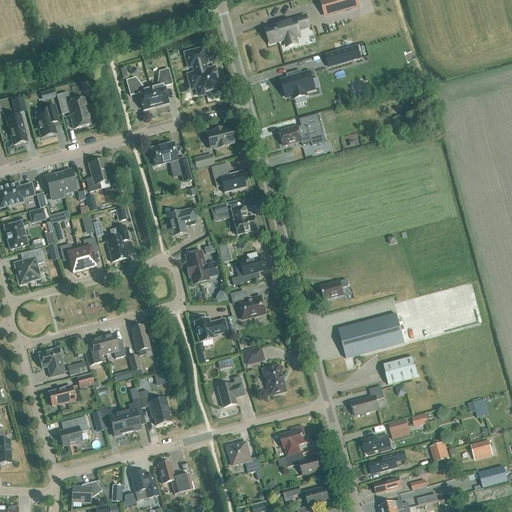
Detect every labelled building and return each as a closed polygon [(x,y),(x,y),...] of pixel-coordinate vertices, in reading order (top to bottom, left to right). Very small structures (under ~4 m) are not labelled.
[(350,0),(330,0),(333,9),(331,9),(332,14),(353,8),(350,0)] [(299,36),(298,30),(308,27),(305,17),(266,29),(271,44),(299,36)] [(357,47),(326,56),(329,68),(361,59),(357,47)] [(197,88),(199,97),(221,91),(215,69),(207,71),(205,64),(207,63),(203,50),(188,54),(192,67),(193,67),(197,79),(189,81),(192,90),(197,88)] [(345,70),(348,83),(342,84),(344,90),(380,82),(376,63),(345,70)] [(157,87),(151,89),(156,108),(169,105),(164,88),(173,85),(169,70),(159,72),(157,87)] [(307,96),(306,93),(315,91),(310,73),(301,75),(300,72),(294,74),(295,77),(281,81),(284,91),(282,91),(284,98),(286,97),(286,99),(292,97),(293,100),(307,96)] [(156,108),(151,89),(145,90),(136,79),(126,81),(130,97),(139,94),(144,111),(156,108)] [(41,93),(43,101),(56,98),(53,90),(41,93)] [(74,130),(92,125),(91,125),(84,100),(85,100),(85,99),(71,103),(68,93),(57,96),(62,115),(70,113),(75,129),(74,129),(74,130)] [(22,99),(13,101),(16,115),(26,112),(22,99)] [(55,107),(49,108),(42,110),(44,116),(36,118),(41,139),(57,135),(53,120),(59,118),(55,107)] [(299,120),(301,128),(280,133),(283,147),(301,143),(301,147),(311,144),(312,147),(326,144),(319,116),(299,120)] [(6,119),(13,146),(28,142),(21,117),(16,119),(15,117),(6,119)] [(394,127),(396,135),(405,133),(403,125),(394,127)] [(234,143),(230,129),(207,135),(210,149),(234,143)] [(178,161),(173,144),(150,150),(155,167),(169,163),(171,171),(180,169),(182,176),(190,174),(186,159),(178,161)] [(214,165),(212,154),(193,159),(196,170),(214,165)] [(105,161),(89,166),(93,178),(86,180),(89,194),(101,191),(99,185),(110,182),(105,161)] [(245,188),(241,173),(229,176),(226,165),(211,169),(216,188),(222,187),(224,194),(245,188)] [(77,191),(72,170),(58,174),(64,195),(77,191)] [(64,195),(58,174),(45,177),(50,198),(64,195)] [(157,177),(150,179),(153,191),(160,189),(157,177)] [(193,182),(177,186),(179,192),(195,188),(193,182)] [(19,185),(18,184),(0,188),(0,209),(24,203),(23,202),(22,200),(34,196),(31,185),(19,188),(19,185)] [(196,196),(194,189),(187,190),(189,197),(196,196)] [(36,195),(40,209),(46,208),(43,194),(36,195)] [(90,212),(97,210),(93,196),(86,198),(90,212)] [(227,212),(225,204),(213,207),(215,216),(227,212)] [(82,216),(90,214),(88,206),(79,208),(82,216)] [(256,231),(253,217),(247,219),(244,206),(231,210),(234,222),(233,222),(237,236),(256,231)] [(127,221),(124,208),(115,210),(119,223),(127,221)] [(43,209),(29,213),(32,224),(47,220),(43,209)] [(180,212),(166,216),(168,226),(169,225),(173,237),(174,237),(176,238),(179,238),(180,235),(186,234),(184,227),(197,224),(193,209),(181,213),(180,212)] [(61,222),(59,214),(50,217),(52,225),(61,222)] [(89,217),(82,219),(84,226),(91,224),(89,217)] [(28,246),(21,223),(4,227),(10,251),(28,246)] [(97,238),(103,236),(100,223),(93,224),(97,238)] [(53,227),(57,243),(63,241),(59,226),(53,227)] [(112,240),(106,242),(112,263),(127,259),(123,242),(129,240),(125,227),(109,231),(112,240)] [(92,254),(98,252),(94,239),(83,242),(85,249),(79,251),(84,270),(96,267),(92,254)] [(84,270),(79,251),(72,253),(70,245),(59,248),(63,262),(69,260),(72,274),(84,270)] [(214,253),(212,246),(203,249),(205,255),(214,253)] [(56,247),(48,249),(52,263),(59,261),(56,247)] [(36,265),(44,263),(40,250),(27,253),(29,261),(15,265),(18,277),(17,278),(19,286),(27,283),(27,282),(40,279),(36,265)] [(190,278),(193,286),(209,281),(208,276),(216,274),(214,264),(205,266),(202,252),(185,257),(187,264),(185,265),(189,279),(190,278)] [(247,276),(261,272),(257,259),(239,264),(242,277),(231,280),(233,287),(249,283),(247,276)] [(341,289),(348,287),(346,281),(320,288),(324,301),(343,296),(341,289)] [(218,292),(219,302),(227,301),(226,291),(218,292)] [(264,315),(260,298),(246,302),(244,292),(230,296),(233,306),(237,304),(242,321),(264,315)] [(346,360),(404,344),(396,315),(338,331),(346,360)] [(227,333),(224,320),(210,324),(208,318),(194,322),(199,344),(214,340),(213,336),(227,333)] [(226,319),(230,335),(235,334),(231,318),(226,319)] [(145,334),(143,327),(131,330),(134,338),(133,338),(137,353),(138,352),(139,357),(146,355),(145,350),(150,349),(146,334),(145,334)] [(126,357),(121,340),(116,342),(114,334),(102,338),(106,355),(114,353),(115,360),(126,357)] [(106,355),(102,338),(90,341),(92,348),(86,350),(90,366),(101,364),(99,357),(106,355)] [(265,362),(261,347),(242,353),(246,367),(265,362)] [(62,364),(58,349),(38,355),(42,369),(48,367),(51,378),(65,374),(62,364)] [(203,355),(197,356),(199,365),(205,363),(203,355)] [(141,370),(137,356),(128,358),(132,372),(133,372),(140,370),(141,370)] [(388,385),(418,378),(413,358),(383,366),(388,385)] [(67,367),(70,377),(87,372),(85,363),(67,367)] [(278,366),(263,371),(270,396),(285,392),(278,366)] [(135,378),(142,377),(140,370),(133,372),(135,378)] [(166,384),(173,382),(170,372),(163,374),(166,384)] [(94,386),(91,375),(77,379),(79,390),(94,386)] [(241,385),(239,378),(233,379),(234,384),(217,388),(223,409),(236,405),(235,399),(244,396),(241,385)] [(396,388),(398,397),(408,394),(405,385),(396,388)] [(75,402),(71,387),(56,391),(48,393),(52,407),(60,405),(60,406),(75,402)] [(376,401),(384,399),(381,387),(369,390),(371,398),(352,403),(355,417),(379,411),(376,401)] [(169,412),(166,399),(165,399),(150,403),(147,391),(137,394),(142,409),(149,407),(151,414),(153,414),(156,426),(170,423),(168,413),(169,412)] [(143,417),(138,398),(132,400),(133,404),(128,406),(130,412),(122,414),(127,434),(140,430),(137,419),(143,417)] [(485,416),(481,401),(473,403),(477,418),(485,416)] [(127,434),(122,414),(114,416),(112,410),(107,411),(106,406),(100,408),(101,412),(103,421),(105,427),(111,426),(114,437),(127,434)] [(103,421),(101,412),(92,414),(95,423),(103,421)] [(423,416),(411,420),(413,428),(426,424),(423,416)] [(80,433),(88,431),(85,418),(69,422),(71,429),(59,433),(63,448),(74,445),(78,447),(81,443),(82,442),(80,433)] [(391,434),(408,430),(409,429),(408,427),(407,422),(406,421),(388,426),(391,434)] [(280,436),(284,450),(285,449),(287,458),(301,454),(298,446),(304,444),(303,438),(303,437),(305,436),(303,427),(291,430),(292,433),(280,436)] [(378,438),(363,442),(366,453),(368,455),(369,457),(376,455),(375,452),(380,451),(381,453),(392,451),(388,436),(378,439),(378,438)] [(12,464),(10,441),(0,441),(0,465),(0,466),(4,465),(5,464),(12,464)] [(489,441),(470,446),(474,459),(492,454),(489,441)] [(234,446),(227,448),(228,455),(229,455),(232,467),(245,463),(248,475),(261,472),(257,458),(251,460),(246,443),(234,447),(234,446)] [(448,460),(444,444),(430,448),(435,464),(448,460)] [(397,469),(396,463),(407,460),(405,453),(382,458),(383,461),(369,465),(371,474),(379,472),(380,473),(397,469)] [(321,472),(317,458),(304,462),(302,454),(301,454),(287,458),(286,458),(289,468),(300,465),(303,476),(321,472)] [(170,463),(157,466),(162,485),(171,483),(175,495),(185,492),(181,477),(175,479),(170,463)] [(483,489),(507,483),(503,467),(479,474),(483,489)] [(143,496),(148,499),(159,496),(155,480),(154,480),(154,482),(148,484),(145,471),(131,475),(134,486),(133,486),(135,494),(142,493),(143,496)] [(385,494),(402,489),(399,481),(392,483),(391,480),(382,482),(382,483),(375,485),(377,495),(385,493),(385,494)] [(426,488),(424,480),(411,484),(413,492),(426,488)] [(271,491),(276,486),(272,481),(266,487),(271,491)] [(73,489),(72,503),(90,503),(90,500),(102,491),(96,482),(86,485),(85,489),(73,489)] [(301,495),(299,487),(283,492),(284,495),(286,503),(295,500),(294,497),(301,495)] [(329,503),(325,488),(305,493),(309,508),(329,503)] [(112,502),(121,502),(121,494),(112,494),(112,502)] [(437,502),(420,506),(421,511),(427,511),(439,509),(437,502)] [(268,511),(267,503),(259,505),(260,511),(268,511)] [(380,511),(397,511),(409,509),(408,504),(402,505),(402,506),(396,507),(395,503),(380,507),(380,511)]
